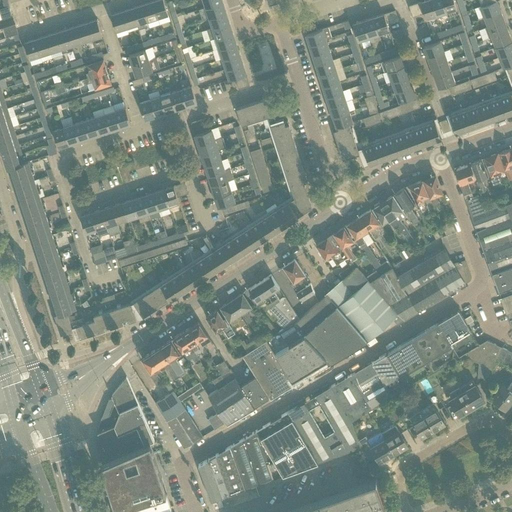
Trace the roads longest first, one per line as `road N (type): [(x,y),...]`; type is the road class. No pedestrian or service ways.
road 1 (unclassified): [(196,511),(179,463),(479,285),(438,155)]
road 2 (residential): [(142,130),(62,157),(71,206),(186,169),(172,120)]
road 3 (tertiary): [(109,359),(339,208)]
road 4 (residential): [(404,511),(398,474),(405,466),(480,422),(511,436)]
road 5 (residential): [(453,150),(399,1)]
road 6 (residential): [(19,333),(17,239),(0,184)]
road 7 (residential): [(339,208),(297,80)]
road 8 (residential): [(297,80),(172,120)]
road 9 (residential): [(102,12),(29,35),(19,6),(38,0)]
road 10 (residential): [(142,130),(102,12)]
